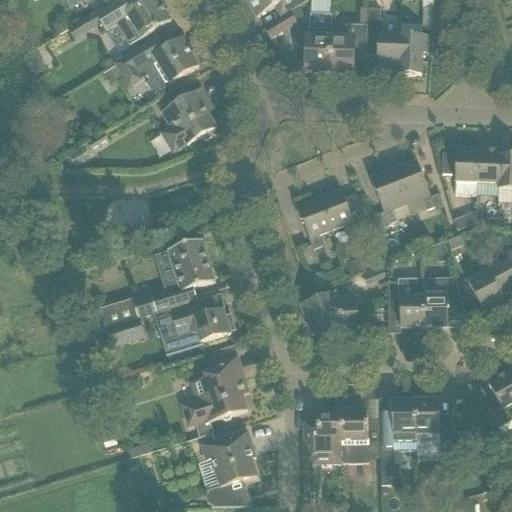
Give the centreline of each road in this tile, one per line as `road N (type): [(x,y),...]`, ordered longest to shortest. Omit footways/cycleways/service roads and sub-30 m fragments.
road 1 (residential): [(290,376),(457,374),(511,346)]
road 2 (residential): [(421,113),(416,127),(238,193)]
road 3 (residential): [(290,376),(231,217),(238,193)]
road 4 (residential): [(263,105),(421,113)]
road 5 (residential): [(291,509),(290,376)]
road 6 (residential): [(263,105),(201,0)]
